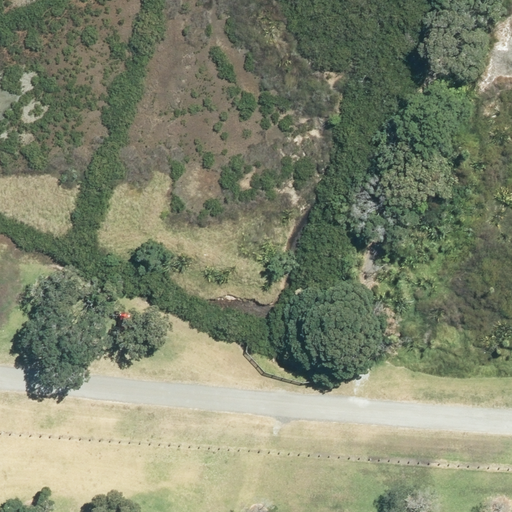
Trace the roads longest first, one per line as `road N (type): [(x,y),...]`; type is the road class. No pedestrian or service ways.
road 1 (track): [(386,411),(0,378)]
road 2 (track): [(511,421),(386,411)]
